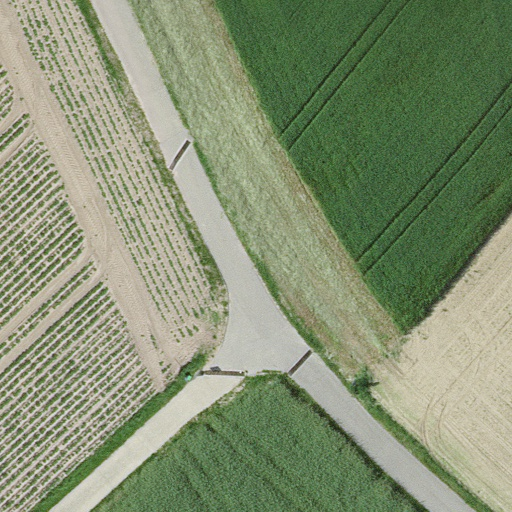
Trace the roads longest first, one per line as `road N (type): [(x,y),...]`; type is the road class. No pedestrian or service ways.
road 1 (track): [(63,511),(263,327),(459,511)]
road 2 (unclassified): [(263,327),(109,0)]
